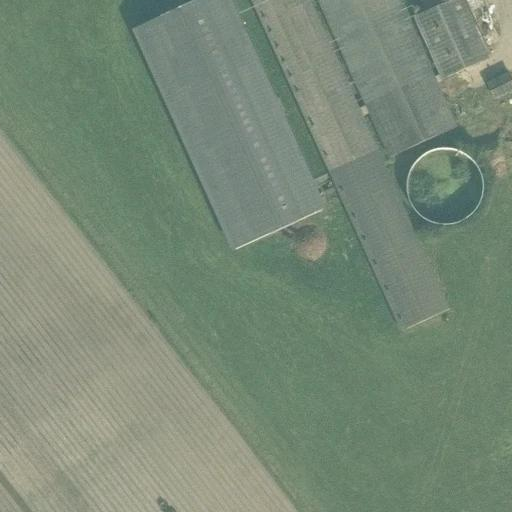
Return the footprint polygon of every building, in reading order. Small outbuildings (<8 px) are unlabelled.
[(200,0),(135,30),(235,250),(321,211),(225,0),(200,0)] [(402,331),(448,311),(418,242),(308,0),(251,0),(331,176),(344,204),(402,331)] [(388,157),(455,127),(432,75),(397,0),(316,0),(365,106),(388,157)] [(418,0),(424,12),(412,17),(438,76),(440,82),(488,61),(461,0),(418,0)] [(511,80),(508,73),(485,84),(493,101),(511,91),(511,80)] [(480,191),(480,188),(480,185),(479,181),(478,178),(476,172),(473,166),(471,163),(468,161),(464,157),(461,155),(458,153),(455,152),(448,151),(445,150),(439,150),(435,151),(429,152),(426,153),(423,155),(418,159),(415,161),(413,163),(411,166),(408,172),(406,175),(405,181),(404,188),(405,194),(406,201),(408,204),(411,209),(413,212),(415,215),(418,217),(423,221),(426,222),(429,223),(435,225),(439,225),(445,225),(448,225),(455,223),(458,222),(461,221),(464,219),(468,215),(471,212),(473,209),(476,204),(478,197),(479,194),(480,191)]
